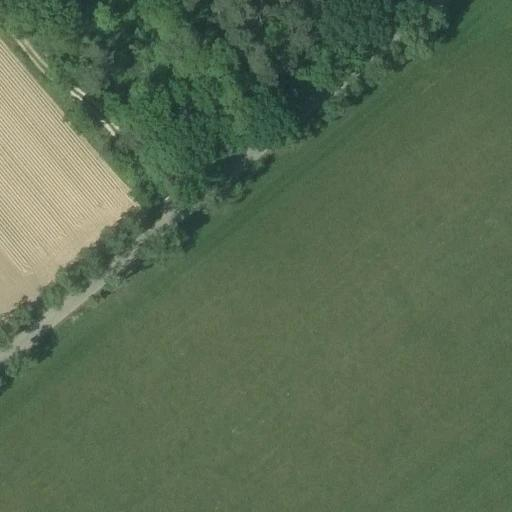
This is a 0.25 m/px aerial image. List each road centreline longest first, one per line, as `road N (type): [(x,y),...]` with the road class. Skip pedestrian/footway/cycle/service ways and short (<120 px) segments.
road 1 (unclassified): [(185,210),(441,0)]
road 2 (unclassified): [(185,210),(0,8)]
road 3 (unclassified): [(0,360),(185,210)]
